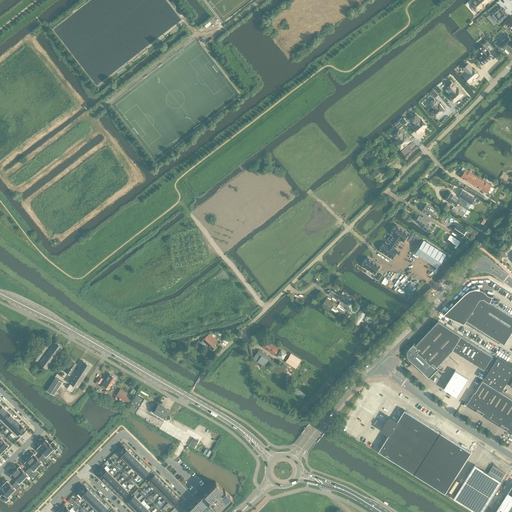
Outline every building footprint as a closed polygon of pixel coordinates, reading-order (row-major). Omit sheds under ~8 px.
[(472,7),(475,11),(477,9),(478,10),(483,6),(486,3),(489,0),(475,0),(472,3),(474,5),(472,7)] [(496,3),(488,10),(489,10),(491,13),(490,13),(490,14),(498,22),(497,22),(498,23),(498,22),(499,22),(499,23),(502,20),(506,16),(507,15),(508,14),(507,14),(505,11),(505,10),(504,9),(504,8),(503,9),(500,6),(500,5),(499,6),(496,4),(496,3)] [(494,42),(494,43),(500,50),(500,49),(502,48),(504,49),(511,42),(511,39),(508,35),(498,43),(496,41),(494,42)] [(483,63),(484,64),(493,56),(488,50),(483,45),(478,49),(483,55),(479,58),(482,61),(481,61),(483,63)] [(464,76),(469,83),(478,75),(473,69),(468,64),(466,62),(462,66),(464,68),(463,68),(468,73),(467,74),(466,73),(464,75),(465,76),(464,76)] [(451,99),(454,102),(457,99),(458,99),(460,97),(463,94),(458,88),(457,89),(452,83),(447,87),(452,93),(448,97),(450,100),(451,99)] [(428,103),(424,106),(430,113),(431,112),(436,118),(445,110),(440,104),(439,105),(434,99),(431,95),(425,100),(428,103)] [(412,127),(418,133),(427,126),(422,119),(421,120),(417,115),(411,119),(416,124),(412,127)] [(397,144),(401,148),(404,145),(404,146),(407,143),(406,143),(410,140),(405,134),(404,135),(400,130),(398,131),(398,130),(395,132),(396,133),(394,134),(399,139),(395,142),(397,144)] [(380,158),(384,162),(389,168),(400,159),(394,153),(389,158),(385,154),(380,158)] [(381,165),(372,173),(378,179),(387,171),(381,165)] [(491,185),(466,170),(461,177),(487,193),(491,185)] [(469,187),(467,190),(475,195),(477,191),(469,187)] [(451,193),(449,196),(458,202),(468,209),(472,203),(472,204),(475,199),(463,191),(460,196),(461,196),(460,198),(451,193)] [(449,196),(446,200),(454,205),(452,209),(456,211),(456,212),(463,216),(468,209),(458,202),(449,196)] [(427,204),(422,211),(431,217),(436,210),(427,204)] [(423,228),(426,230),(429,225),(426,223),(428,220),(426,218),(425,219),(419,215),(416,221),(420,223),(419,224),(423,227),(423,228)] [(467,231),(457,224),(453,231),(463,238),(467,231)] [(394,235),(391,239),(398,244),(401,240),(404,241),(409,233),(397,225),(396,227),(394,226),(391,231),(393,232),(391,234),(394,235)] [(416,233),(412,230),(407,238),(411,240),(416,233)] [(423,238),(416,233),(414,236),(421,241),(423,238)] [(460,241),(450,235),(446,241),(456,248),(460,241)] [(381,249),(380,251),(392,259),(398,250),(395,249),(398,244),(391,239),(388,244),(386,242),(385,244),(383,243),(380,248),(381,249)] [(424,241),(416,253),(437,266),(445,254),(424,241)] [(365,258),(362,263),(364,264),(363,266),(375,274),(375,273),(377,274),(375,277),(379,279),(383,274),(379,271),(379,272),(377,270),(380,265),(368,258),(367,259),(365,258)] [(470,290),(466,293),(444,314),(465,323),(464,323),(466,320),(504,344),(511,332),(511,315),(493,304),(494,303),(494,302),(494,301),(496,301),(496,300),(499,300),(497,300),(495,300),(493,299),(493,296),(492,296),(491,296),(490,296),(490,295),(489,295),(488,295),(488,294),(487,294),(487,293),(486,293),(485,292),(484,291),(483,291),(482,290),(481,289),(480,289),(479,289),(478,289),(477,289),(476,289),(475,289),(470,290)] [(331,291),(329,294),(337,300),(340,302),(339,304),(346,308),(349,303),(343,299),(344,297),(340,295),(342,292),(339,291),(337,294),(331,291)] [(329,308),(330,307),(335,311),(338,307),(332,304),(333,303),(326,298),(323,304),(329,308)] [(453,350),(484,369),(493,355),(438,321),(416,344),(416,345),(415,345),(414,344),(415,343),(415,342),(409,348),(409,349),(408,350),(408,351),(408,352),(407,353),(407,354),(408,355),(408,356),(408,357),(409,358),(410,359),(414,363),(416,365),(417,363),(420,366),(419,367),(429,377),(437,369),(438,368),(437,367),(438,367),(437,366),(453,350)] [(326,333),(323,339),(328,342),(331,336),(326,333)] [(203,340),(201,341),(205,345),(206,343),(213,349),(216,346),(214,344),(217,342),(209,334),(203,340)] [(338,336),(335,341),(340,344),(343,339),(338,336)] [(262,346),(274,354),(278,348),(266,340),(262,346)] [(60,345),(57,343),(54,341),(49,348),(48,347),(43,343),(33,357),(37,361),(47,348),(49,349),(39,362),(47,368),(63,347),(60,345)] [(317,341),(314,347),(319,350),(322,344),(317,341)] [(253,359),(264,365),(269,357),(258,350),(253,359)] [(342,350),(339,355),(344,358),(347,353),(342,350)] [(324,352),(320,357),(326,360),(329,355),(324,352)] [(285,362),(295,368),(301,360),(290,353),(285,362)] [(511,366),(497,357),(484,379),(502,390),(511,373),(511,366)] [(333,358),(330,363),(335,366),(338,361),(333,358)] [(65,372),(69,375),(77,364),(72,361),(65,372)] [(78,368),(69,382),(71,383),(76,386),(77,387),(81,382),(89,369),(91,366),(88,365),(89,364),(86,362),(85,362),(83,361),(81,364),(78,368)] [(470,378),(457,369),(445,388),(459,396),(470,378)] [(106,380),(105,380),(102,384),(108,388),(110,384),(113,386),(115,383),(113,382),(116,378),(110,373),(110,374),(106,380)] [(55,377),(47,390),(54,395),(62,382),(55,377)] [(477,408),(481,410),(495,388),(483,380),(467,404),(476,410),(477,408)] [(293,393),(302,399),(306,394),(296,388),(293,393)] [(483,414),(492,420),(507,395),(495,388),(481,410),(484,413),(483,414)] [(116,395),(120,398),(128,403),(132,397),(120,389),(116,395)] [(501,423),(505,426),(511,414),(511,398),(507,395),(492,420),(500,425),(501,423)] [(129,405),(137,410),(141,403),(134,398),(129,405)] [(151,410),(154,412),(164,417),(168,410),(158,404),(155,403),(151,410)] [(129,405),(127,409),(135,413),(135,412),(137,410),(129,405)] [(4,407),(0,411),(0,419),(8,411),(6,409),(4,407)] [(414,474),(445,493),(471,452),(441,432),(440,432),(405,410),(396,423),(392,420),(386,430),(390,432),(379,451),(414,473),(414,474)] [(8,411),(0,419),(0,420),(3,424),(12,415),(10,413),(8,411)] [(12,415),(3,424),(7,428),(16,419),(14,417),(12,415)] [(16,419),(7,428),(12,432),(20,423),(16,419)] [(20,423),(12,432),(16,436),(20,432),(21,433),(23,431),(22,430),(25,427),(24,427),(25,427),(20,423)] [(0,436),(0,444),(4,448),(8,444),(0,436)] [(193,438),(189,445),(194,448),(198,441),(193,438)] [(46,439),(42,444),(51,453),(58,447),(53,441),(50,444),(46,439)] [(39,446),(37,448),(43,453),(40,456),(45,460),(51,453),(42,444),(41,444),(40,443),(38,445),(39,446)] [(128,451),(124,447),(120,451),(120,450),(118,452),(118,453),(122,457),(128,451)] [(131,454),(128,451),(122,457),(125,461),(131,454)] [(31,454),(29,457),(29,458),(37,466),(41,462),(42,463),(45,460),(40,456),(38,458),(33,454),(32,455),(31,454)] [(135,457),(131,454),(125,461),(128,464),(135,457)] [(27,460),(25,462),(30,467),(27,469),(31,473),(34,471),(33,470),(37,466),(29,458),(28,457),(26,460),(27,460)] [(138,461),(135,457),(128,464),(132,467),(138,461)] [(142,464),(138,461),(132,467),(135,471),(142,464)] [(145,467),(142,464),(135,471),(139,474),(145,467)] [(101,470),(97,474),(101,478),(108,471),(107,471),(110,469),(106,465),(104,468),(104,467),(103,468),(103,467),(101,470)] [(462,504),(471,510),(472,509),(471,509),(472,508),(476,511),(482,511),(501,481),(506,473),(497,468),(496,468),(497,468),(496,469),(491,467),(488,473),(484,470),(483,471),(475,465),(476,465),(475,465),(453,498),(454,499),(454,498),(463,503),(463,504),(462,503),(462,504)] [(17,468),(15,470),(24,479),(23,478),(27,474),(29,476),(31,473),(27,469),(25,472),(19,466),(18,468),(17,468)] [(149,471),(145,467),(139,474),(142,478),(149,471)] [(13,473),(11,475),(16,480),(14,482),(18,487),(21,484),(20,483),(24,479),(15,470),(13,473)] [(108,471),(101,478),(105,481),(111,475),(108,471)] [(111,475),(105,481),(108,485),(114,478),(111,475)] [(158,478),(154,475),(148,481),(152,485),(158,478)] [(114,478),(108,485),(111,488),(118,481),(114,478)] [(161,482),(158,478),(152,485),(155,488),(161,482)] [(4,481),(2,483),(3,484),(12,493),(16,489),(18,487),(14,482),(12,485),(7,480),(5,482),(4,481)] [(118,481),(111,488),(115,491),(121,485),(118,481)] [(165,485),(161,482),(155,488),(158,491),(165,485)] [(224,490),(215,482),(203,494),(186,511),(185,511),(218,511),(220,510),(233,497),(225,489),(224,490)] [(0,490),(3,493),(0,496),(6,501),(9,498),(7,496),(11,493),(11,494),(12,493),(3,484),(0,487),(0,490)] [(121,485),(115,491),(118,495),(125,488),(121,485)] [(168,488),(165,485),(158,491),(162,495),(168,488)] [(511,511),(511,485),(495,511),(511,511)] [(79,492),(79,493),(83,496),(89,490),(85,486),(81,490),(81,489),(79,492)] [(125,488),(118,495),(122,498),(128,492),(125,488)] [(172,492),(168,488),(162,495),(165,498),(172,492)] [(93,493),(89,490),(83,496),(86,500),(93,493)] [(175,495),(172,492),(165,498),(169,502),(175,495)] [(93,493),(86,500),(90,504),(96,497),(93,493)] [(134,495),(127,502),(131,505),(138,499),(134,495)] [(179,499),(175,495),(169,502),(172,505),(173,505),(176,503),(175,503),(179,499)] [(100,501),(96,497),(90,504),(93,507),(100,501)] [(138,499),(131,505),(134,509),(141,502),(138,499)] [(104,504),(100,501),(93,507),(97,511),(104,504)] [(141,502),(134,509),(137,511),(144,505),(141,502)]
